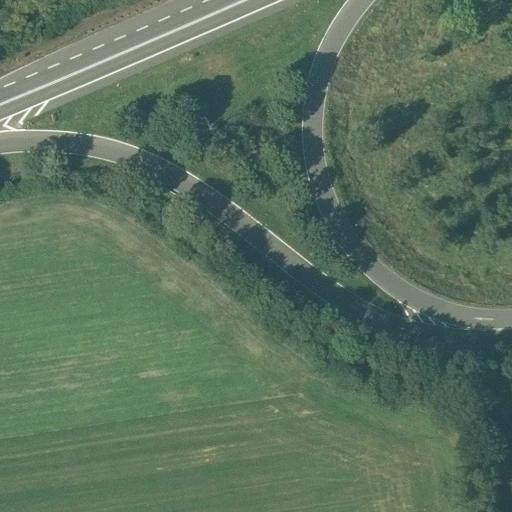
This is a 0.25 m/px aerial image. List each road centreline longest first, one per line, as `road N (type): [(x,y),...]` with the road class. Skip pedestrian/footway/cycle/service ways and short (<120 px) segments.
road 1 (trunk): [(0,143),(39,140),(117,153),(209,201),(351,308),(418,337),(482,331)]
road 2 (trunk): [(482,331),(396,289),(340,232),(322,194),(312,155),(313,94),(333,37),(361,0)]
road 3 (trunk): [(0,116),(269,0)]
road 4 (trunk): [(217,0),(0,97)]
